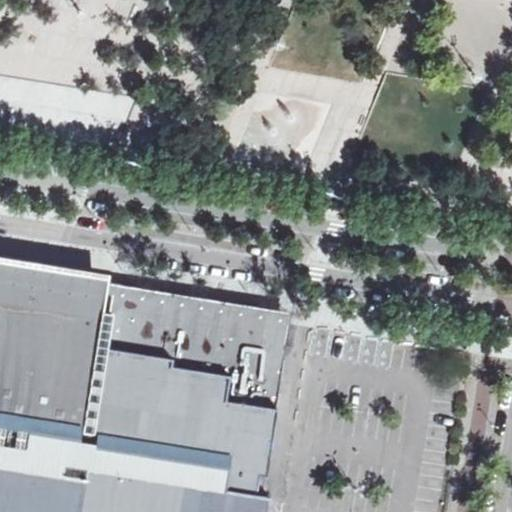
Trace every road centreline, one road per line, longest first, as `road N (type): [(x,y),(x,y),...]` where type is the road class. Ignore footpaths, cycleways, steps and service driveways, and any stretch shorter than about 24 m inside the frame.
road 1 (residential): [(0,226),(511,309)]
road 2 (residential): [(511,257),(0,178)]
